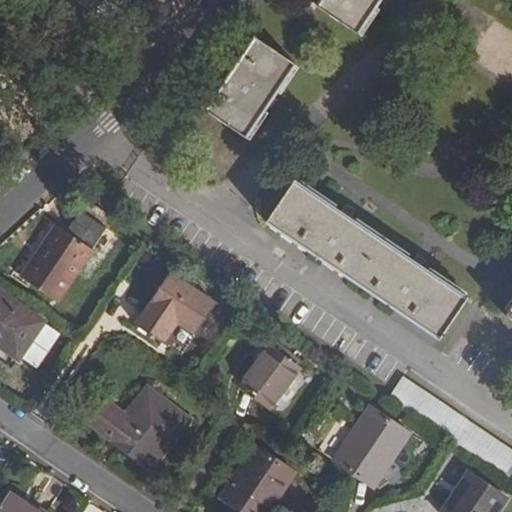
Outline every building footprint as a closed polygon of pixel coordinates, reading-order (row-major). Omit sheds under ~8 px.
[(323,0),(320,6),(361,33),(382,0),(323,0)] [(86,23),(76,38),(92,49),(102,34),(86,23)] [(296,63),(258,36),(207,110),(246,136),(296,63)] [(439,342),(467,299),(295,182),(267,224),(439,342)] [(55,225),(21,276),(56,301),(105,229),(80,212),(72,223),(77,227),(70,236),(55,225)] [(179,356),(214,304),(170,275),(135,325),(179,356)] [(0,347),(18,360),(40,327),(0,300),(0,347)] [(0,347),(0,364),(11,371),(18,360),(0,347)] [(289,362),(266,347),(239,387),(272,409),(300,369),(299,369),(298,367),(298,366),(298,365),(297,365),(297,364),(296,364),(296,363),(295,362),(294,362),(293,362),(292,362),(291,362),(290,362),(289,362)] [(511,453),(400,378),(385,400),(504,480),(511,468),(511,453)] [(91,425),(148,469),(168,443),(177,451),(197,426),(146,387),(121,417),(106,405),(91,425)] [(369,407),(332,460),(371,487),(407,433),(369,407)] [(168,443),(148,469),(157,475),(177,451),(168,443)] [(257,447),(224,496),(248,511),(265,511),(278,492),(283,496),(298,474),(257,447)] [(495,511),(505,499),(468,473),(456,489),(462,493),(448,511),(495,511)] [(36,511),(9,493),(3,502),(18,511),(36,511)] [(248,511),(224,496),(220,502),(234,511),(248,511)] [(18,511),(3,502),(0,506),(0,511),(18,511)]
